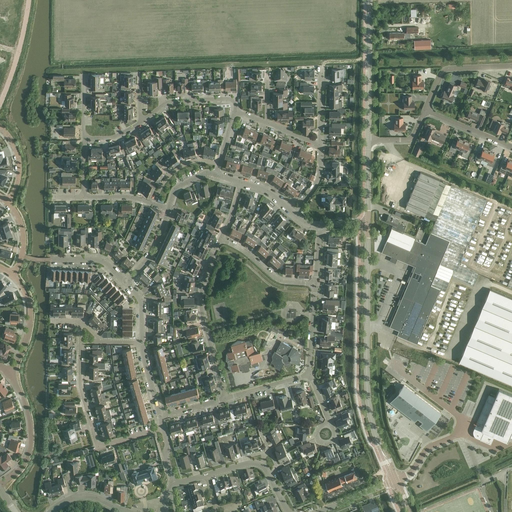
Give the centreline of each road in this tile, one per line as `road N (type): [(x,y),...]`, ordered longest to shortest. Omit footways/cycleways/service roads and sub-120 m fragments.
road 1 (tertiary): [(394,481),(369,413),(365,375),(367,223)]
road 2 (unknown): [(380,323),(374,328),(425,349),(456,286),(511,300)]
road 3 (residential): [(80,342),(80,386),(96,442),(163,427)]
road 4 (residential): [(225,398),(201,304),(221,238)]
road 5 (tertiary): [(367,140),(369,0)]
road 6 (residential): [(0,484),(30,446),(26,407),(10,374)]
